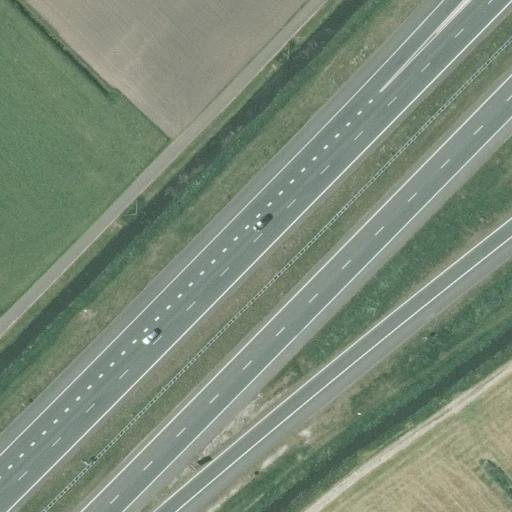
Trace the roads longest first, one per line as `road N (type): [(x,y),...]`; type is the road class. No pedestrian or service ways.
road 1 (motorway): [(102,511),(511,98)]
road 2 (motorway): [(397,101),(0,497)]
road 3 (motorway): [(167,511),(511,229)]
road 4 (motorway): [(496,0),(397,101)]
road 5 (motorway): [(465,0),(397,101)]
